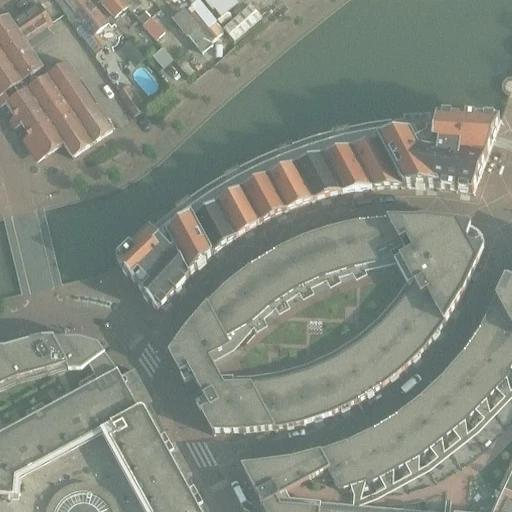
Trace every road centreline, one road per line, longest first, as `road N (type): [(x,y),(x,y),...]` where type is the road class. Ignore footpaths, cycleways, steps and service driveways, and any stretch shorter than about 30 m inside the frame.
road 1 (residential): [(16,188),(82,178),(152,139),(315,0)]
road 2 (residential): [(233,511),(149,363)]
road 3 (residential): [(45,313),(16,188)]
road 4 (residential): [(45,313),(101,317),(149,363)]
